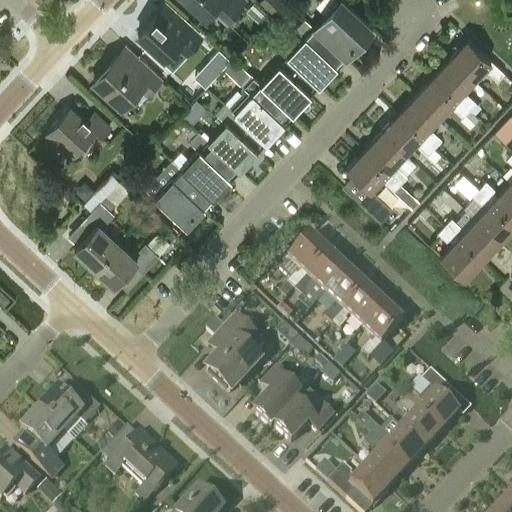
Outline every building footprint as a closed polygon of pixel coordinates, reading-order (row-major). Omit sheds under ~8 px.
[(225,20),(243,0),(185,0),(204,17),(212,8),(225,20)] [(271,13),(283,0),(259,0),(258,2),(271,13)] [(337,0),(313,27),(341,54),(345,57),(363,37),(346,20),(353,12),(371,28),(372,28),(342,0),(337,0)] [(183,55),(200,36),(176,14),(167,24),(155,13),(137,34),(162,57),(172,45),(183,55)] [(300,69),(318,85),(336,66),(333,63),(341,54),(313,27),(304,18),(295,28),(304,36),(286,55),(300,69)] [(504,72),(491,60),(467,38),(450,56),(473,79),(485,66),(489,70),(488,71),(496,80),(504,72)] [(229,59),(218,49),(193,75),(204,85),(229,59)] [(147,92),(161,77),(138,55),(128,66),(116,55),(93,79),(121,105),(140,85),(147,92)] [(286,108),(292,113),(309,94),(292,78),(300,69),(286,55),(260,84),(274,97),(286,108)] [(473,79),(450,56),(432,75),(469,108),(475,102),(466,94),(465,95),(461,92),(473,79)] [(286,108),(274,97),(260,84),(250,74),(241,83),(251,93),(233,112),(247,125),(265,142),(283,122),(278,117),(286,108)] [(469,108),(432,75),(415,93),(439,115),(451,103),(454,106),(453,108),(461,116),(469,108)] [(439,115),(415,93),(398,112),(435,146),(441,139),(432,131),(430,132),(427,129),(439,115)] [(207,140),(233,164),(239,170),(257,151),(239,134),(247,125),(233,112),(224,103),(215,113),(224,121),(207,140)] [(100,136),(109,127),(93,112),(85,120),(69,106),(45,131),(71,155),(94,130),(100,136)] [(435,146),(398,112),(381,130),(405,152),(416,140),(420,144),(419,145),(427,154),(435,146)] [(511,115),(509,113),(496,132),(507,140),(511,132),(511,115)] [(405,152),(381,130),(364,149),(400,183),(407,176),(397,167),(396,169),(392,166),(405,152)] [(198,150),(180,168),(194,182),(212,198),(231,179),(225,174),(233,164),(207,140),(198,131),(189,141),(198,150)] [(384,182),(394,190),(400,183),(364,149),(346,168),(370,190),(382,177),(386,181),(384,182)] [(186,191),(194,182),(180,168),(170,158),(161,167),(172,177),(154,197),(186,227),(204,207),(186,191)] [(108,207),(127,188),(111,171),(92,190),(108,207)] [(511,218),(511,183),(509,181),(498,192),(485,179),(478,187),(511,218)] [(393,191),(400,196),(406,189),(400,183),(394,190),(393,191)] [(498,240),(511,225),(511,218),(478,187),(471,194),(485,207),(474,218),(498,240)] [(370,190),(359,202),(380,222),(392,210),(370,190)] [(73,247),(93,265),(116,240),(100,226),(113,213),(99,200),(83,218),(92,226),(73,247)] [(498,240),(474,218),(464,229),(451,217),(444,224),(481,258),(498,240)] [(464,277),(481,258),(444,224),(437,231),(450,244),(440,255),(464,277)] [(144,242),(132,255),(116,240),(93,265),(113,284),(132,264),(141,272),(169,242),(157,231),(146,244),(144,242)] [(286,284),(294,291),(328,255),(309,237),(287,261),(298,271),(286,284)] [(325,296),(347,272),(328,255),(294,291),(301,298),(313,285),(325,296)] [(323,319),(331,326),(365,289),(347,272),(325,296),(335,306),(323,319)] [(350,319),(362,330),(384,306),(365,289),(331,326),(338,333),(350,319)] [(368,361),(403,324),(384,306),(362,330),(372,340),(360,353),(368,361)] [(229,394),(259,362),(247,351),(258,339),(235,317),(213,340),(225,351),(206,372),(229,394)] [(271,430),(273,427),(292,406),(295,403),(300,397),(283,380),(286,377),(277,369),(261,386),(269,394),(252,413),(271,430)] [(410,391),(403,400),(440,434),(458,415),(445,403),(453,395),(430,372),(419,383),(432,395),(424,404),(410,391)] [(69,384),(60,394),(57,391),(38,411),(63,434),(76,420),(83,427),(99,411),(69,384)] [(423,452),(440,434),(403,400),(396,406),(410,419),(399,431),(423,452)] [(292,406),(273,427),(291,444),(307,426),(316,435),(333,416),(323,408),(313,419),(295,403),(292,406)] [(63,434),(38,411),(20,431),(23,434),(13,445),(53,482),(64,470),(46,453),(63,434)] [(376,430),(361,416),(356,422),(370,435),(369,437),(406,471),(423,452),(399,431),(390,441),(377,429),(376,430)] [(145,505),(178,470),(138,433),(134,437),(126,429),(100,457),(108,465),(105,468),(115,477),(124,467),(144,486),(135,496),(145,505)] [(389,489),(406,471),(369,437),(362,444),(376,456),(365,467),(389,489)] [(26,494),(38,481),(7,452),(0,460),(0,500),(0,501),(16,484),(26,494)] [(365,467),(355,478),(342,466),(327,483),(345,499),(353,491),(371,508),(389,489),(365,467)] [(51,506),(61,497),(47,481),(36,489),(51,506)] [(221,511),(222,511),(197,488),(174,511),(221,511)] [(511,511),(511,497),(510,495),(493,511),(511,511)]
